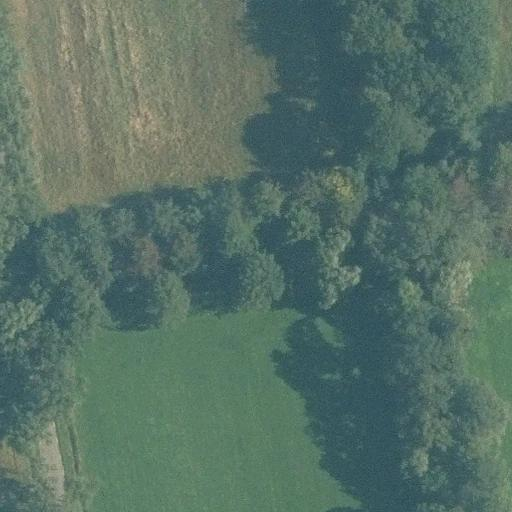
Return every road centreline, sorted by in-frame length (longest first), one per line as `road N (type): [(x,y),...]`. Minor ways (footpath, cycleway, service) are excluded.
road 1 (track): [(437,511),(345,0)]
road 2 (unclassified): [(59,511),(0,183)]
